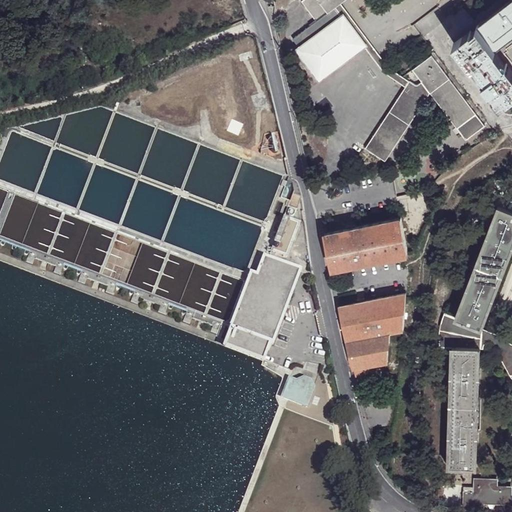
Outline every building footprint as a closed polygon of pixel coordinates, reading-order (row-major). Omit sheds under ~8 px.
[(315,21),(328,12),(318,0),(304,0),(301,2),(315,21)] [(318,0),(328,12),(334,8),(335,7),(329,0),(318,0)] [(511,0),(510,0),(477,25),(478,27),(495,49),(511,35),(511,0)] [(384,73),(402,89),(408,81),(401,76),(389,67),(369,41),(341,2),(335,7),(334,8),(343,19),(361,45),(384,73)] [(293,39),(301,50),(343,19),(334,8),(328,12),(315,21),(293,39)] [(320,75),(361,45),(343,19),(301,50),(320,75)] [(454,43),(453,44),(472,68),(475,66),(485,80),(483,82),(499,104),(506,99),(507,100),(511,96),(511,71),(499,54),(495,49),(478,27),(472,32),(470,31),(454,43)] [(511,35),(495,49),(499,54),(511,43),(511,35)] [(366,149),(384,162),(428,93),(455,128),(474,114),(430,55),(411,70),(420,83),(417,85),(413,84),(408,81),(402,89),(366,149)] [(36,253),(57,262),(53,272),(60,274),(64,264),(82,271),(78,282),(84,284),(89,273),(109,282),(105,293),(112,295),(116,284),(134,291),(130,302),(137,304),(141,294),(161,301),(158,313),(164,314),(168,304),(187,311),(183,322),(189,324),(194,314),(215,321),(211,332),(217,335),(222,323),(231,326),(229,329),(230,329),(238,332),(268,344),(271,345),(300,272),(264,258),(265,257),(266,257),(275,234),(277,235),(271,251),(286,256),(299,224),(286,220),(289,212),(287,211),(283,220),(280,219),(286,205),(287,201),(281,199),(288,179),(289,178),(101,106),(17,128),(12,127),(7,128),(4,130),(3,133),(0,141),(0,239),(29,251),(25,262),(32,264),(36,253)] [(301,197),(295,195),(293,194),(288,206),(297,210),(298,208),(301,197)] [(511,213),(499,209),(456,320),(480,329),(480,330),(481,328),(511,247),(511,213)] [(408,255),(407,247),(401,219),(352,228),(326,234),(333,269),(408,255)] [(404,330),(406,293),(381,298),(341,306),(348,339),(390,333),(402,331),(404,330)] [(479,333),(480,329),(456,320),(446,316),(441,332),(442,347),(452,348),(477,348),(477,344),(478,341),(478,337),(479,333)] [(477,344),(477,348),(478,349),(478,350),(483,349),(483,347),(485,345),(488,344),(491,345),(493,347),(500,337),(481,328),(480,330),(480,329),(479,333),(478,337),(478,341),(477,344)] [(230,329),(223,347),(227,348),(261,361),(268,344),(238,332),(230,329)] [(391,361),(390,333),(348,339),(354,367),(370,365),(391,361)] [(500,337),(493,347),(511,378),(511,379),(511,344),(500,337)] [(477,348),(452,348),(448,465),(474,466),(478,350),(478,349),(477,348)] [(354,367),(358,384),(372,381),(370,365),(354,367)] [(281,398),(237,511),(346,511),(326,385),(291,372),(291,373),(288,379),(297,382),(303,379),(311,382),(314,389),(306,408),(281,398)] [(288,379),(281,398),(306,408),(314,389),(311,382),(303,379),(297,382),(288,379)] [(509,501),(510,487),(495,486),(495,479),(474,479),(473,486),(477,487),(477,491),(463,491),(463,505),(478,505),(478,497),(483,497),(483,500),(509,501)]
